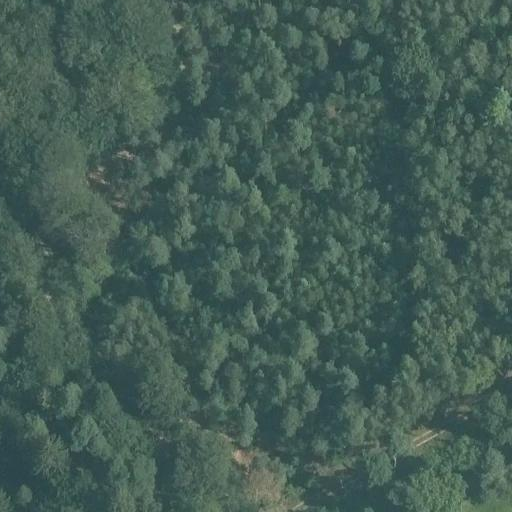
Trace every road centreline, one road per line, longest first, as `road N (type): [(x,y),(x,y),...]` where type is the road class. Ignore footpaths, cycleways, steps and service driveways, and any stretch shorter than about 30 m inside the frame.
road 1 (track): [(165,511),(0,186)]
road 2 (track): [(302,511),(511,398)]
